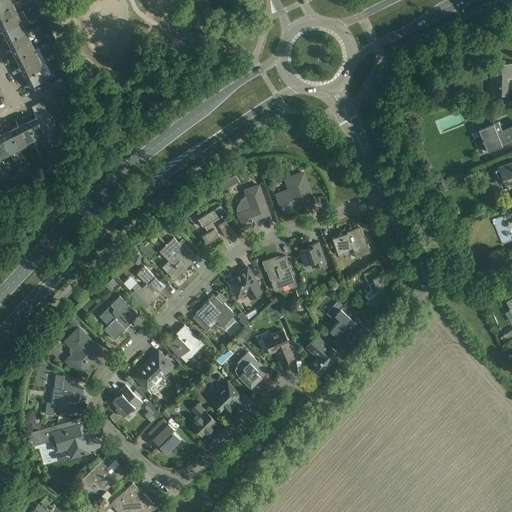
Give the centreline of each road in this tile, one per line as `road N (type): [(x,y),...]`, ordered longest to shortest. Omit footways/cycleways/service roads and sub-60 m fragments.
road 1 (residential): [(327,402),(311,388),(289,385),(196,468),(168,475),(153,471),(105,422),(97,395),(107,373),(236,253),(384,198)]
road 2 (secondary): [(0,337),(137,200),(247,116),(300,88)]
road 3 (secondary): [(281,52),(116,179),(0,296)]
road 4 (unclassified): [(327,402),(433,277)]
road 5 (unclassified): [(232,511),(327,402)]
road 6 (secondary): [(352,61),(461,0)]
